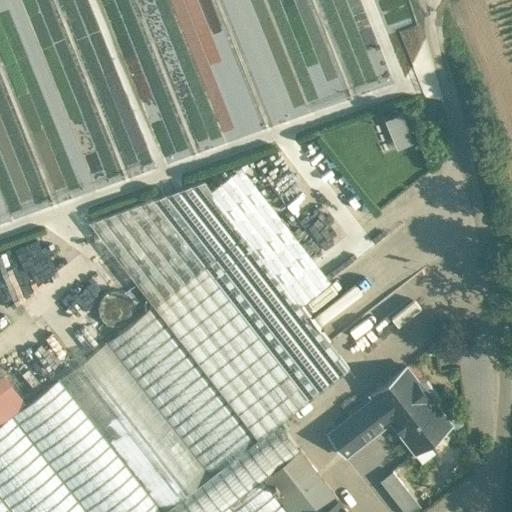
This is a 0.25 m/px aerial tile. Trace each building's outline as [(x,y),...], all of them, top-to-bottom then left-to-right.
[(398,147),(415,141),(404,111),(386,118),(398,147)] [(25,405),(0,424),(0,496),(12,511),(163,511),(278,423),(349,368),(203,181),(88,222),(153,306),(25,405)] [(452,424),(406,366),(370,394),(373,398),(362,406),(376,423),(392,409),(419,444),(447,421),(450,425),(452,424)] [(4,377),(0,379),(0,424),(25,405),(4,377)] [(362,406),(328,433),(345,456),(380,428),(376,423),(362,406)] [(278,423),(163,511),(218,511),(264,477),(300,449),(278,423)] [(339,499),(300,449),(264,477),(291,511),(322,511),(337,501),(339,499)] [(405,511),(411,511),(422,503),(392,467),(378,480),(405,511)] [(218,511),(291,511),(264,477),(218,511)] [(12,511),(0,496),(0,511),(12,511)] [(337,501),(322,511),(348,511),(339,499),(337,501)]
